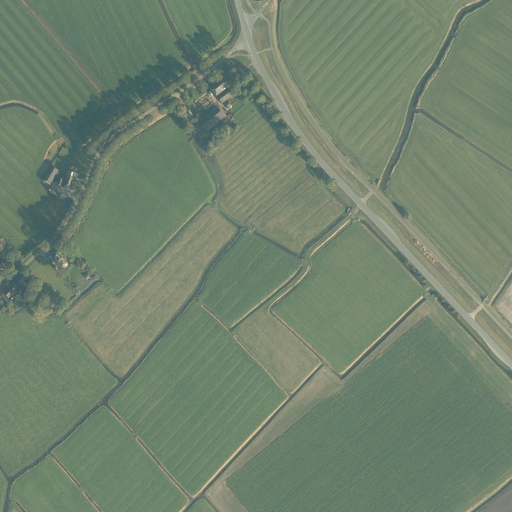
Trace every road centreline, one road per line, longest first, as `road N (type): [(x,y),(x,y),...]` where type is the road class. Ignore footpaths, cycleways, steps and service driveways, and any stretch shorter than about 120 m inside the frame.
road 1 (primary): [(511,365),(318,157),(250,42)]
road 2 (unclassified): [(224,58),(106,143),(67,223),(0,288)]
road 3 (track): [(375,183),(267,305)]
